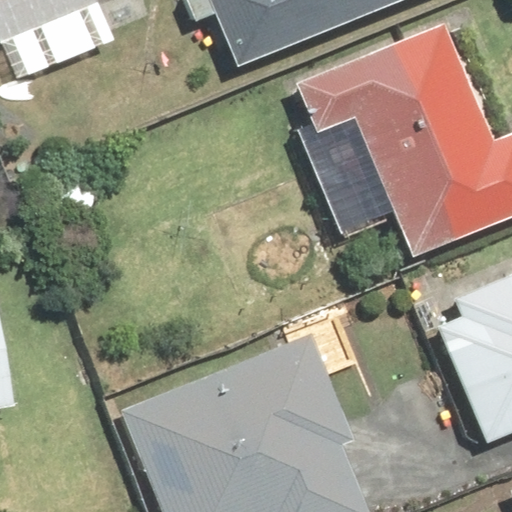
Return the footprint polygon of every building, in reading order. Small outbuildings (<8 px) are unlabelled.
[(0,0),(0,79),(96,39),(82,5),(94,0),(0,0)] [(240,61),(388,0),(184,0),(192,19),(218,8),(240,61)] [(315,118),(300,123),(344,235),(397,214),(412,251),(511,210),(511,126),(493,134),(446,18),(298,77),(315,118)] [(461,313),(439,322),(487,438),(511,428),(511,273),(455,297),(461,313)] [(0,328),(0,399),(12,397),(0,328)] [(352,433),(311,331),(120,408),(161,511),(371,511),(342,437),(352,433)]
